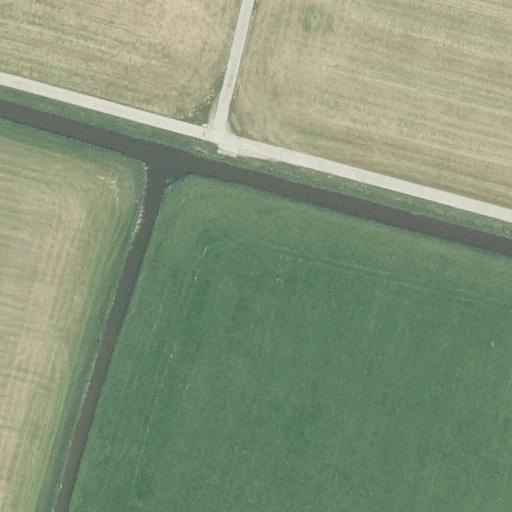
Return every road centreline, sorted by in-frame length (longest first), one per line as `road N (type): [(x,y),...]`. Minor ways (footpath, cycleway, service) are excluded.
road 1 (track): [(0,78),(511,215)]
road 2 (track): [(247,0),(216,136)]
